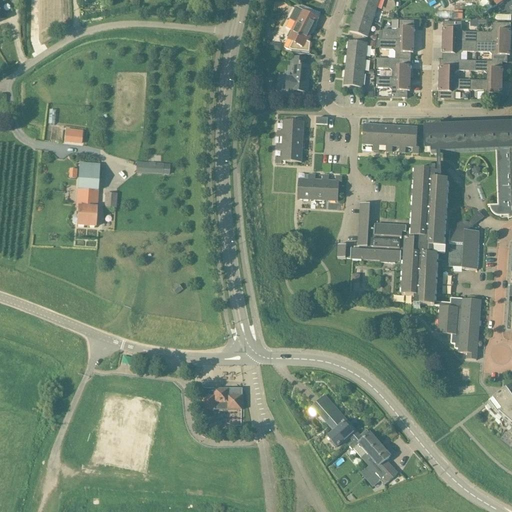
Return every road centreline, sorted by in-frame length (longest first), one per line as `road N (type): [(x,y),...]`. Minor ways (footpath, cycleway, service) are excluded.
road 1 (tertiary): [(250,349),(221,172),(235,35)]
road 2 (tertiary): [(495,511),(453,483),(358,377),(250,349)]
road 3 (unclassified): [(250,349),(217,358),(154,353),(0,298)]
road 4 (unclassified): [(0,83),(98,28),(158,24),(235,35)]
road 5 (unclassified): [(304,481),(272,429),(257,424),(250,349)]
road 6 (residential): [(511,350),(496,349),(503,243),(511,230)]
road 7 (residential): [(341,0),(328,37),(325,97),(335,110),(355,113)]
